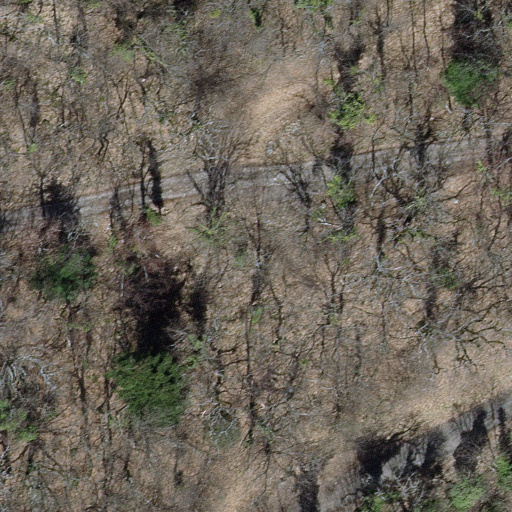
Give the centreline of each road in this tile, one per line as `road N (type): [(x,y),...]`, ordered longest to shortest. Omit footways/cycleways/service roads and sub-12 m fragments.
road 1 (track): [(511,158),(0,230)]
road 2 (track): [(511,406),(310,511)]
